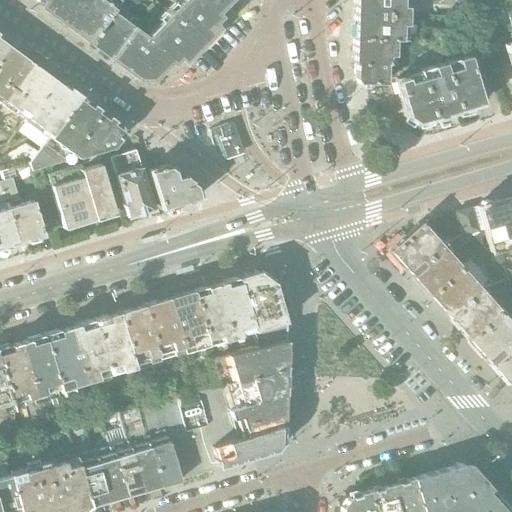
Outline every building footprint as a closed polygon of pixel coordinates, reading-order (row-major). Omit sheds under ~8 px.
[(43,0),(39,6),(60,22),(70,9),(74,11),(78,5),(81,7),(86,0),(43,0)] [(87,42),(111,11),(114,6),(117,1),(114,0),(86,0),(81,7),(78,5),(74,11),(70,9),(60,22),(87,42)] [(87,42),(107,57),(130,25),(127,23),(131,17),(128,15),(136,4),(131,0),(130,0),(117,0),(117,1),(114,6),(111,11),(87,42)] [(181,0),(168,14),(200,44),(216,28),(211,23),(217,16),(214,13),(199,0),(181,0)] [(199,0),(214,13),(226,0),(199,0)] [(353,0),(353,14),(405,16),(405,0),(353,0)] [(460,0),(464,13),(473,12),(469,0),(460,0)] [(511,0),(503,0),(511,30),(511,43),(504,46),(511,73),(511,0)] [(473,12),(464,13),(465,18),(460,20),(464,36),(478,32),(474,15),(473,12)] [(182,62),(200,44),(168,14),(146,37),(167,61),(171,64),(177,57),(182,62)] [(353,14),(352,39),(391,40),(404,40),(404,39),(414,39),(415,25),(405,25),(405,16),(353,14)] [(152,75),(167,61),(146,37),(130,25),(107,57),(133,76),(133,75),(152,75)] [(494,55),(493,48),(491,49),(488,38),(482,40),(490,71),(500,68),(497,54),(494,55)] [(391,40),(352,39),(351,63),(353,63),(353,78),(359,87),(365,88),(366,103),(386,97),(389,92),(386,82),(383,82),(384,63),(387,63),(387,55),(391,55),(391,40)] [(0,54),(0,99),(1,101),(30,62),(7,45),(0,54)] [(442,66),(455,112),(456,112),(458,118),(471,114),(469,108),(480,104),(475,92),(466,59),(442,66)] [(23,117),(52,78),(30,62),(1,101),(23,117)] [(446,115),(455,112),(442,66),(417,73),(431,119),(431,120),(431,119),(436,123),(436,124),(444,121),(446,115)] [(431,119),(417,73),(391,81),(399,108),(402,117),(414,124),(416,124),(418,129),(431,125),(429,120),(431,119)] [(47,135),(77,94),(67,87),(66,89),(52,78),(23,117),(47,135)] [(30,171),(105,148),(97,144),(114,122),(77,94),(47,135),(48,135),(28,163),(30,171)] [(97,144),(105,148),(111,146),(124,129),(114,122),(97,144)] [(241,152),(231,125),(227,126),(226,124),(214,128),(225,158),(241,152)] [(152,210),(134,150),(108,157),(126,218),(135,215),(142,213),(152,210)] [(197,196),(193,183),(179,174),(174,175),(173,170),(166,164),(165,165),(164,160),(155,163),(156,167),(146,170),(158,210),(160,210),(164,214),(174,211),(173,211),(174,205),(196,199),(196,198),(197,196)] [(112,214),(104,187),(98,164),(77,170),(76,166),(44,175),(53,200),(62,229),(112,214)] [(0,182),(0,191),(15,244),(24,241),(29,245),(38,242),(41,236),(38,224),(30,200),(19,203),(12,179),(15,178),(12,168),(0,171),(3,182),(0,182)] [(7,246),(15,244),(0,191),(0,253),(4,252),(7,246)] [(511,199),(509,198),(500,201),(511,245),(511,246),(511,199)] [(489,251),(511,245),(500,201),(499,199),(476,206),(484,235),(489,251)] [(427,294),(468,258),(482,247),(479,236),(484,235),(476,206),(470,208),(477,231),(460,236),(438,246),(426,233),(418,223),(388,250),(427,294)] [(477,231),(470,208),(453,213),(460,236),(477,231)] [(427,294),(467,339),(499,311),(479,289),(491,285),(468,258),(427,294)] [(511,277),(511,271),(502,267),(506,279),(511,277)] [(250,330),(256,346),(284,340),(284,321),(281,320),(271,283),(255,272),(235,277),(250,330)] [(250,330),(235,277),(212,284),(227,337),(250,330)] [(227,337),(212,284),(189,291),(205,343),(227,337)] [(205,343),(189,291),(164,298),(180,351),(205,343)] [(156,358),(180,351),(164,298),(140,305),(156,358)] [(156,358),(140,305),(115,313),(130,366),(131,366),(131,365),(156,358)] [(511,381),(511,325),(499,311),(467,339),(506,383),(511,381)] [(105,373),(130,366),(115,313),(90,320),(105,373)] [(81,380),(105,373),(90,320),(66,327),(81,380)] [(81,380),(66,327),(40,335),(55,388),(81,380)] [(32,395),(55,388),(40,335),(17,341),(32,395)] [(283,362),(284,340),(256,346),(232,352),(224,354),(209,358),(217,382),(283,362)] [(0,374),(8,402),(32,395),(17,341),(0,346),(0,374)] [(225,407),(282,390),(283,362),(217,382),(225,407)] [(8,402),(0,374),(0,411),(10,408),(8,402)] [(209,444),(234,436),(225,407),(217,382),(191,390),(168,397),(141,405),(133,407),(117,412),(121,428),(122,430),(125,439),(143,434),(158,485),(177,480),(216,468),(209,444)] [(281,422),(282,390),(225,407),(234,436),(281,422)] [(281,443),(281,422),(234,436),(209,444),(216,468),(274,451),(281,443)] [(140,491),(125,439),(122,430),(121,428),(104,433),(107,445),(122,496),(127,494),(132,493),(140,491)] [(158,485),(143,434),(125,439),(140,491),(147,488),(152,487),(158,485)] [(105,501),(122,496),(107,445),(90,450),(105,501)] [(105,501),(90,450),(74,455),(89,506),(105,501)] [(19,511),(67,511),(89,506),(74,455),(61,459),(20,471),(19,469),(8,473),(19,511)] [(19,511),(8,473),(3,461),(0,461),(0,511),(19,511)] [(507,511),(493,495),(465,464),(462,463),(410,478),(419,511),(507,511)] [(419,511),(410,478),(387,485),(394,511),(419,511)] [(394,511),(387,485),(364,492),(369,511),(394,511)] [(369,511),(364,492),(346,497),(339,507),(338,511),(369,511)]
